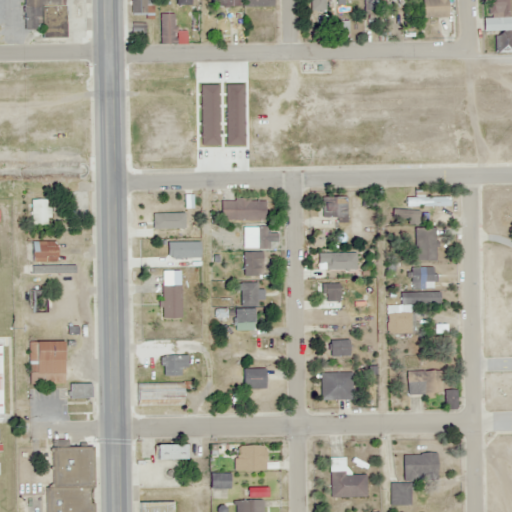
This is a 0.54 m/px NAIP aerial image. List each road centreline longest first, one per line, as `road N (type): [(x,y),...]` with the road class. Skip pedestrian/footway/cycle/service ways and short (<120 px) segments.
road 1 (secondary): [(120,511),(111,48)]
road 2 (residential): [(111,48),(466,50)]
road 3 (residential): [(470,423),(121,424)]
road 4 (residential): [(472,511),(468,175)]
road 5 (residential): [(294,178),(297,511)]
road 6 (residential): [(511,173),(294,178)]
road 7 (residential): [(294,178),(115,177)]
